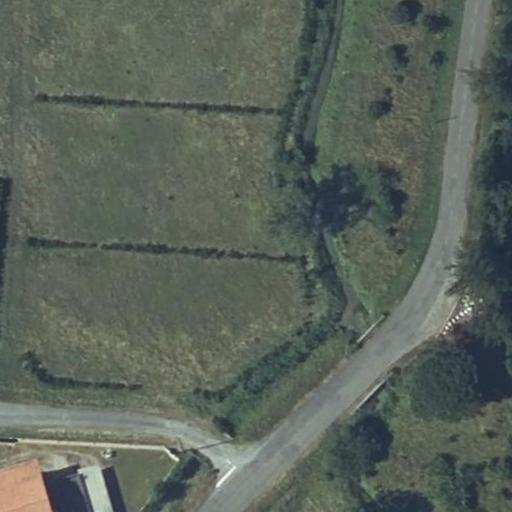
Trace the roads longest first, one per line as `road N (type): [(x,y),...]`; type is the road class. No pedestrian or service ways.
road 1 (tertiary): [(216,511),(446,285)]
road 2 (tertiary): [(446,285),(494,0)]
